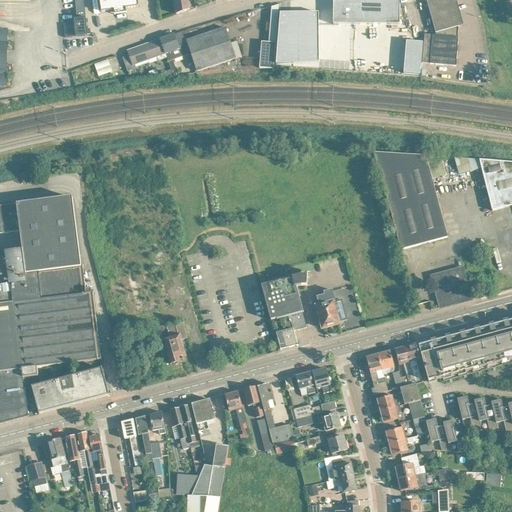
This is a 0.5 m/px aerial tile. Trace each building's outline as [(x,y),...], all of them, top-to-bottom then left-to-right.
[(74,28),(72,28),(73,33),(75,33),(75,37),(87,36),(86,36),(83,0),(76,0),(75,0),(75,5),(77,20),(74,20),(74,28)] [(99,0),(101,13),(114,11),(114,15),(120,14),(118,0),(99,0)] [(118,0),(120,14),(126,13),(126,9),(124,0),(118,0)] [(138,7),(137,0),(124,0),(126,9),(138,7)] [(189,11),(187,0),(174,0),(176,15),(189,11)] [(338,0),(333,2),(333,25),(360,25),(400,25),(400,9),(397,0),(338,0)] [(400,0),(401,3),(413,0),(425,0),(435,33),(436,33),(458,27),(461,26),(453,0),(400,0)] [(274,70),(276,44),(279,6),(271,8),(268,43),(262,43),(260,69),(274,70)] [(280,13),(276,65),(319,63),(319,13),(280,13)] [(72,24),(64,25),(65,38),(73,37),(73,33),(72,28),(72,24)] [(424,43),(422,67),(430,65),(455,67),(458,39),(457,39),(458,27),(436,33),(436,36),(433,36),(425,35),(424,43)] [(225,29),(216,32),(187,41),(197,72),(241,57),(236,42),(230,44),(225,29)] [(184,38),(176,41),(174,35),(160,40),(166,58),(168,63),(190,55),(184,38)] [(166,58),(160,40),(128,52),(130,57),(123,60),(127,72),(134,69),(133,66),(157,58),(158,61),(166,58)] [(407,41),(405,73),(421,75),(423,43),(407,41)] [(107,61),(95,66),(99,77),(111,73),(107,61)] [(447,238),(425,157),(374,154),(400,251),(447,238)] [(511,163),(479,160),(492,211),(511,206),(511,163)] [(0,425),(29,418),(27,407),(26,400),(23,378),(38,376),(36,369),(101,360),(93,295),(91,295),(91,291),(85,292),(82,267),(80,267),(71,198),(0,207),(0,234),(19,232),(22,251),(6,253),(7,258),(0,259),(0,425)] [(151,271),(158,271),(157,266),(162,266),(162,257),(150,258),(151,271)] [(440,308),(471,300),(468,291),(459,293),(456,281),(465,279),(462,269),(432,277),(440,308)] [(130,322),(172,313),(166,285),(164,286),(161,273),(109,285),(112,301),(124,298),(130,322)] [(297,346),(293,332),(307,329),(302,312),(295,287),(307,286),(308,275),(307,273),(288,278),(288,279),(262,286),(271,321),(284,317),(287,328),(288,329),(289,330),(290,330),(290,331),(276,334),(281,350),(297,346)] [(477,286),(480,298),(487,296),(484,284),(477,286)] [(325,296),(314,299),(323,329),(339,325),(338,322),(347,320),(342,301),(335,302),(332,291),(324,293),(325,296)] [(351,329),(359,329),(361,316),(352,316),(351,329)] [(511,326),(510,327),(508,320),(503,321),(505,328),(495,331),(493,324),(489,325),(490,332),(481,335),(479,328),(474,329),(476,336),(466,339),(464,332),(460,333),(461,340),(452,343),(450,336),(445,337),(447,344),(437,346),(436,340),(431,341),(432,348),(431,348),(432,352),(427,353),(421,355),(428,382),(429,382),(429,380),(433,379),(435,378),(436,380),(444,378),(443,376),(450,374),(450,376),(458,374),(458,372),(464,370),(465,372),(473,370),(472,368),(479,366),(479,368),(487,366),(487,364),(493,362),(494,364),(502,362),(501,360),(508,358),(508,361),(511,359),(511,326)] [(181,340),(186,339),(187,339),(183,324),(167,328),(169,338),(164,340),(166,348),(161,350),(163,357),(168,355),(171,365),(173,364),(173,365),(176,365),(178,364),(178,363),(180,362),(179,360),(183,359),(182,357),(185,356),(183,346),(181,340)] [(416,345),(406,348),(414,381),(421,379),(416,361),(420,360),(416,345)] [(414,381),(406,348),(395,350),(399,366),(404,365),(407,377),(400,379),(402,388),(415,385),(414,381)] [(390,352),(378,355),(382,371),(383,375),(393,373),(394,367),(390,352)] [(382,371),(378,355),(366,358),(376,395),(388,392),(384,378),(378,380),(377,373),(382,371)] [(331,392),(327,376),(325,369),(312,373),(316,389),(322,388),(323,394),(331,392)] [(109,396),(108,393),(102,370),(33,388),(35,397),(26,400),(27,407),(37,405),(39,415),(109,396)] [(296,377),(299,390),(307,388),(309,395),(315,393),(310,373),(296,377)] [(402,388),(400,379),(399,373),(393,375),(396,387),(397,389),(400,389),(402,388)] [(291,379),(285,380),(288,392),(294,390),(291,379)] [(273,401),(269,384),(258,387),(266,420),(273,418),(268,402),(273,401)] [(416,384),(415,385),(402,388),(400,389),(404,405),(409,404),(420,401),(416,384)] [(244,391),(248,407),(253,406),(256,419),(263,417),(256,388),(244,391)] [(238,392),(225,396),(229,412),(236,410),(241,432),(248,430),(238,392)] [(392,396),(377,400),(377,402),(378,406),(379,406),(380,412),(400,406),(398,401),(394,402),(392,396)] [(480,422),(475,404),(469,406),(467,397),(457,400),(462,420),(470,419),(472,429),(482,430),(480,422)] [(496,424),(492,406),(486,407),(484,399),(474,401),(475,404),(480,422),(487,420),(489,431),(499,432),(497,424),(496,424)] [(215,421),(210,400),(192,405),(199,433),(209,431),(207,423),(215,421)] [(511,419),(509,407),(509,408),(503,409),(501,400),(491,403),(492,406),(496,424),(497,424),(504,422),(506,432),(511,433),(511,419)] [(425,418),(420,401),(409,404),(413,421),(425,418)] [(334,402),(321,406),(321,407),(323,414),(336,410),(334,402)] [(180,408),(187,438),(189,445),(196,443),(191,423),(194,422),(189,405),(180,408)] [(313,416),(311,409),(310,406),(293,410),(295,421),(312,417),(313,416)] [(401,413),(400,406),(380,412),(382,418),(381,418),(382,422),(383,422),(383,423),(398,420),(397,414),(401,413)] [(323,414),(321,407),(311,409),(313,416),(323,414)] [(187,438),(180,408),(170,411),(174,427),(177,427),(180,440),(187,438)] [(166,435),(162,413),(150,416),(152,432),(159,431),(159,436),(166,435)] [(337,414),(318,419),(320,425),(323,424),(325,432),(341,428),(337,414)] [(153,462),(153,460),(150,445),(145,417),(135,420),(138,437),(142,436),(147,463),(153,462)] [(314,425),(312,417),(295,421),(297,429),(314,425)] [(276,429),(273,418),(266,420),(269,431),(276,429)] [(429,434),(425,418),(413,421),(417,437),(429,434)] [(444,427),(438,428),(436,419),(426,422),(431,443),(439,441),(441,452),(451,452),(449,444),(444,427)] [(122,425),(125,439),(130,438),(134,462),(141,461),(139,452),(133,420),(124,423),(122,425)] [(271,445),(268,433),(264,420),(257,422),(265,453),(275,450),(274,444),(273,445),(271,445)] [(453,421),(443,424),(444,427),(449,444),(456,442),(458,452),(468,453),(461,428),(455,429),(453,421)] [(292,441),(289,426),(276,429),(269,431),(273,445),(274,444),(276,444),(283,443),(292,441)] [(402,429),(386,434),(386,435),(387,439),(389,445),(407,440),(406,436),(404,436),(402,429)] [(77,435),(80,453),(78,453),(82,470),(87,469),(90,486),(96,484),(95,477),(92,463),(90,452),(87,433),(77,435)] [(75,436),(65,438),(68,454),(69,454),(70,462),(74,461),(78,478),(79,482),(84,481),(82,470),(78,453),(75,436)] [(100,436),(89,438),(92,452),(90,452),(92,463),(98,462),(101,476),(95,477),(96,484),(97,487),(109,485),(107,474),(100,436)] [(308,448),(324,443),(323,437),(307,441),(308,448)] [(347,451),(345,442),(344,437),(328,441),(332,455),(347,451)] [(406,445),(413,443),(412,439),(407,440),(389,445),(390,450),(391,455),(392,455),(392,456),(408,452),(406,445)] [(47,443),(51,461),(53,468),(61,466),(63,473),(69,471),(65,457),(60,440),(47,443)] [(295,451),(292,441),(283,443),(276,444),(274,444),(275,450),(277,455),(295,451)] [(159,444),(150,445),(153,460),(158,459),(162,458),(159,444)] [(433,450),(432,444),(420,447),(421,453),(433,450)] [(218,511),(222,488),(228,448),(217,446),(213,467),(205,466),(204,468),(200,477),(192,496),(187,496),(186,511),(218,511)] [(416,477),(414,470),(420,469),(417,456),(402,459),(402,460),(404,459),(405,466),(396,468),(398,480),(416,477)] [(354,478),(351,464),(343,465),(341,457),(325,460),(329,483),(332,482),(354,478)] [(161,476),(158,459),(153,460),(153,462),(153,464),(156,477),(161,476)] [(41,463),(26,467),(30,481),(45,477),(41,463)] [(156,477),(153,464),(147,465),(150,478),(156,477)] [(307,466),(300,468),(299,468),(301,476),(309,474),(307,466)] [(200,477),(204,468),(195,468),(197,477),(200,477)] [(447,480),(446,470),(439,471),(440,481),(447,480)] [(192,496),(200,477),(197,477),(177,476),(176,496),(187,496),(192,496)] [(63,494),(71,492),(68,477),(60,478),(63,494)] [(418,489),(416,477),(398,480),(401,492),(418,489)] [(357,492),(355,482),(354,478),(332,482),(333,488),(342,487),(343,494),(357,492)] [(171,498),(170,490),(158,491),(160,499),(171,498)] [(448,511),(448,491),(438,492),(438,511),(448,511)] [(147,502),(146,496),(146,492),(133,494),(135,503),(147,502)] [(402,502),(401,511),(419,511),(420,501),(402,502)]
